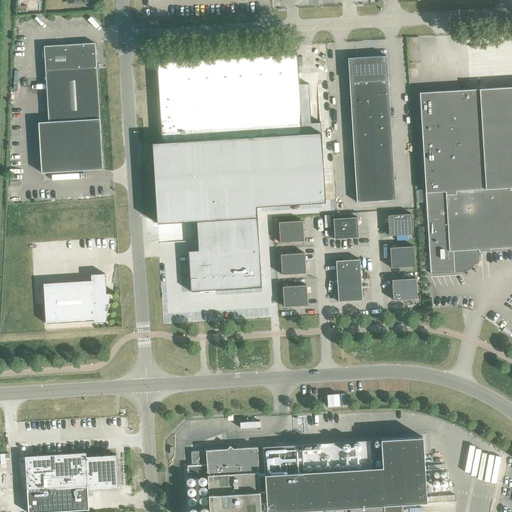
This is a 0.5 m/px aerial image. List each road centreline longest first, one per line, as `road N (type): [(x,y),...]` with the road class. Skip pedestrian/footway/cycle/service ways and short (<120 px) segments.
road 1 (unknown): [(170,511),(167,466),(183,440),(345,428),(415,429),(445,446),(461,511)]
road 2 (unclassified): [(125,37),(511,15)]
road 3 (tertiary): [(146,384),(396,370),(453,379),(511,412)]
road 4 (unclassified): [(146,384),(125,37)]
road 5 (unknown): [(125,37),(35,40),(26,58),(29,175),(41,184),(84,182)]
road 6 (tertiary): [(0,393),(146,384)]
road 7 (unclassified): [(154,511),(146,384)]
